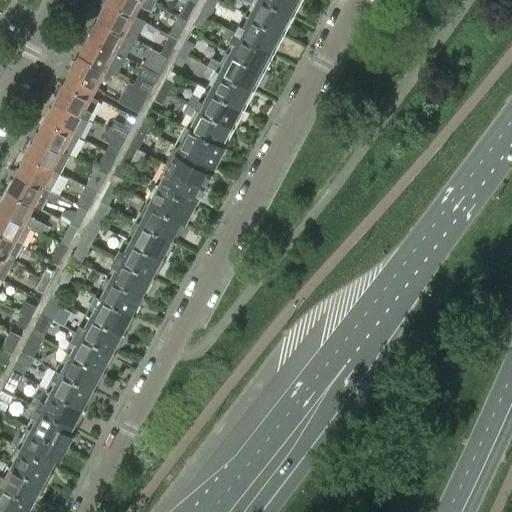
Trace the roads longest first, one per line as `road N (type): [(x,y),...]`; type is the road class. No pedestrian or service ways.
road 1 (residential): [(364,0),(89,511)]
road 2 (primary): [(397,278),(215,494)]
road 3 (primary): [(397,278),(373,357),(258,511)]
road 4 (primary): [(511,125),(397,278)]
road 5 (primary): [(446,511),(511,372)]
